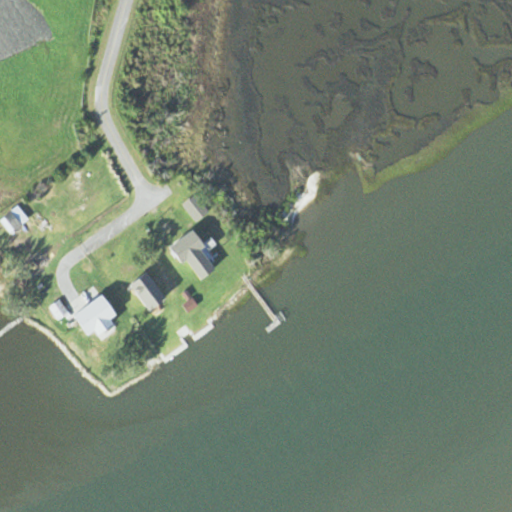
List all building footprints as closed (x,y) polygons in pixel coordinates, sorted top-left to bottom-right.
[(192,221),(205,210),(190,193),(177,205),(192,221)] [(0,216),(0,220),(7,231),(24,219),(15,206),(0,216)] [(174,262),(177,259),(189,273),(204,261),(194,250),(200,245),(185,228),(162,248),(174,262)] [(120,283),(141,310),(158,297),(138,269),(120,283)] [(78,337),(110,318),(96,294),(64,314),(78,337)] [(45,307),(55,319),(64,311),(54,299),(45,307)]
